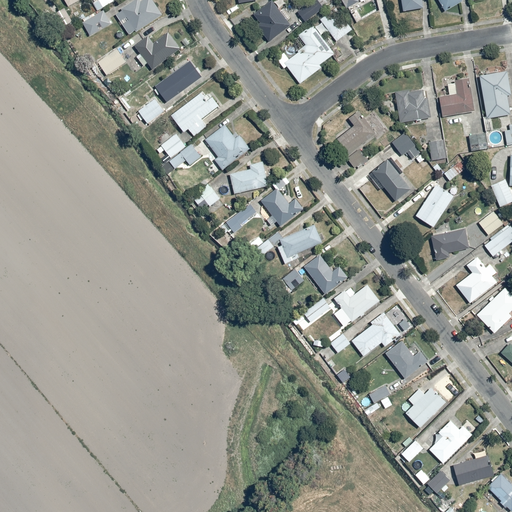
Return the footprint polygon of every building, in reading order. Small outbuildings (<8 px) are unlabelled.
[(89,0),(95,11),(116,0),(89,0)] [(132,0),(120,7),(122,10),(115,15),(129,37),(162,15),(152,0),(132,0)] [(329,2),(327,0),(311,0),(297,11),(305,21),(329,2)] [(341,0),(347,9),(358,3),(356,0),(341,0)] [(400,0),(402,12),(422,9),(420,0),(400,0)] [(437,0),(443,10),(460,0),(437,0)] [(289,25),(271,3),(255,16),(260,23),(256,26),(268,41),(289,25)] [(66,7),(48,17),(56,32),(74,22),(66,7)] [(320,18),(336,41),(352,29),(337,7),(320,18)] [(92,11),(81,17),(83,22),(82,23),(89,37),(112,24),(103,8),(94,14),(92,11)] [(287,67),(300,84),(321,67),(319,65),(333,54),(328,47),(332,44),(320,27),(316,30),(311,24),(297,34),(306,45),(289,58),(283,50),(275,56),(284,69),(287,67)] [(149,34),(134,45),(140,53),(135,57),(143,67),(147,64),(151,69),(180,49),(166,31),(153,40),(149,34)] [(118,48),(97,62),(95,59),(88,63),(97,76),(103,71),(106,75),(127,62),(118,48)] [(174,71),(154,86),(168,107),(185,94),(183,91),(190,86),(192,90),(209,78),(205,73),(202,75),(193,64),(192,64),(188,58),(172,69),(174,71)] [(506,73),(481,76),(486,118),(509,115),(507,95),(509,94),(506,73)] [(449,96),(439,97),(441,117),(473,113),(469,78),(454,79),(454,83),(447,84),(449,96)] [(204,89),(169,114),(182,133),(188,129),(194,137),(208,126),(203,119),(220,106),(211,93),(209,95),(204,89)] [(407,90),(394,92),(399,123),(429,118),(426,97),(422,98),(421,91),(408,93),(407,90)] [(156,97),(138,111),(148,125),(153,121),(156,125),(162,121),(158,116),(166,110),(156,97)] [(353,126),(337,140),(349,154),(344,158),(354,170),(367,160),(356,148),(374,133),(356,112),(347,119),(353,126)] [(225,124),(205,140),(218,156),(214,160),(221,169),(246,150),(225,124)] [(177,131),(159,145),(171,159),(169,161),(175,169),(185,161),(189,166),(204,154),(193,140),(187,144),(177,131)] [(392,145),(401,155),(414,143),(405,133),(392,145)] [(486,134),(468,136),(470,152),(488,150),(486,134)] [(444,140),(429,142),(430,159),(446,158),(444,140)] [(410,188),(385,159),(367,175),(380,190),(383,188),(394,201),(410,188)] [(465,167),(460,160),(443,172),(449,180),(465,167)] [(230,173),(234,194),(266,188),(261,161),(247,164),(248,169),(230,173)] [(506,176),(490,183),(500,208),(511,203),(511,191),(510,186),(506,176)] [(456,192),(438,180),(414,216),(433,228),(456,192)] [(210,206),(220,198),(208,183),(191,197),(202,211),(209,205),(210,206)] [(277,188),(260,201),(271,215),(265,220),(270,226),(277,221),(280,226),(303,208),(294,197),(289,202),(277,188)] [(251,203),(218,230),(224,236),(231,230),(235,234),(245,226),(243,223),(258,211),(251,203)] [(493,210),(477,222),(487,236),(504,223),(493,210)] [(284,264),(288,262),(291,269),(301,265),(296,254),(322,242),(314,223),(279,239),(282,245),(277,247),(284,264)] [(490,239),(483,244),(493,258),(511,244),(511,224),(511,223),(489,238),(490,239)] [(464,227),(430,234),(435,262),(449,259),(448,253),(468,249),(464,227)] [(258,237),(246,245),(251,251),(255,248),(261,256),(273,247),(269,240),(262,244),(258,237)] [(305,265),(302,267),(326,296),(348,279),(341,270),(339,272),(320,248),(303,262),(305,265)] [(473,255),(464,261),(471,272),(455,283),(468,303),(496,284),(480,259),(477,261),(473,255)] [(295,268),(282,279),(292,291),(305,280),(295,268)] [(332,301),(334,299),(351,323),(360,317),(361,318),(366,315),(364,312),(379,301),(367,284),(354,293),(349,286),(339,293),(337,291),(328,297),(332,301)] [(500,292),(476,315),(494,334),(505,323),(503,321),(511,311),(511,287),(508,291),(502,285),(498,289),(500,292)] [(302,313),(292,321),(296,326),(306,318),(310,323),(331,306),(321,294),(300,310),(302,313)] [(345,333),(330,344),(337,354),(352,343),(361,357),(380,343),(383,348),(400,336),(383,312),(369,322),(371,325),(349,340),(345,333)] [(406,338),(385,354),(404,379),(428,361),(419,351),(413,355),(408,348),(412,346),(406,338)] [(511,344),(509,342),(499,353),(511,363),(511,344)] [(386,385),(369,394),(374,403),(391,395),(386,385)] [(419,388),(408,399),(413,405),(405,413),(419,428),(432,415),(434,417),(447,405),(438,395),(440,394),(432,386),(424,393),(419,388)] [(441,437),(428,449),(443,464),(472,436),(471,434),(477,428),(468,419),(458,428),(450,419),(437,432),(441,437)] [(405,450),(400,455),(408,463),(424,448),(415,439),(413,441),(411,438),(402,447),(405,450)] [(452,466),(458,486),(494,475),(488,457),(486,457),(484,450),(474,453),(475,459),(452,466)] [(441,469),(426,484),(437,495),(451,480),(441,469)] [(492,482),(486,487),(500,500),(498,502),(508,511),(510,511),(511,510),(511,484),(499,472),(490,480),(492,482)] [(455,511),(447,502),(439,508),(442,511),(455,511)]
